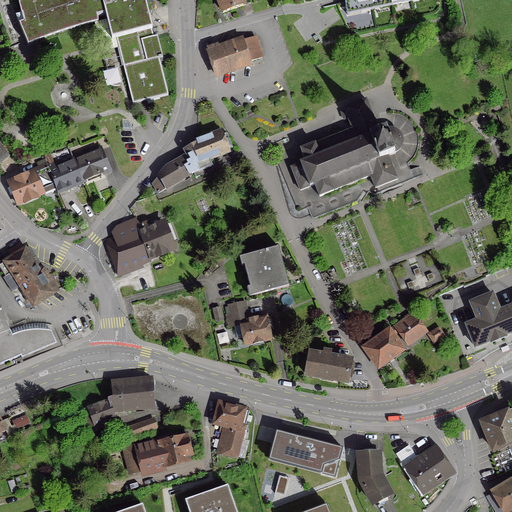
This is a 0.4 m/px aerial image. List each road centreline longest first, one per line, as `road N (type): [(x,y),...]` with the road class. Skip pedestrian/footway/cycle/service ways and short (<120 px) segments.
road 1 (residential): [(188,92),(222,102),(255,156),(317,287),(375,380),(381,413)]
road 2 (tertiary): [(116,355),(323,407),(381,413)]
road 3 (residential): [(81,255),(174,135),(188,92)]
road 4 (unknown): [(317,10),(272,13),(188,38)]
road 5 (tertiary): [(0,391),(78,360),(116,355)]
road 6 (residential): [(446,511),(466,476),(446,399)]
